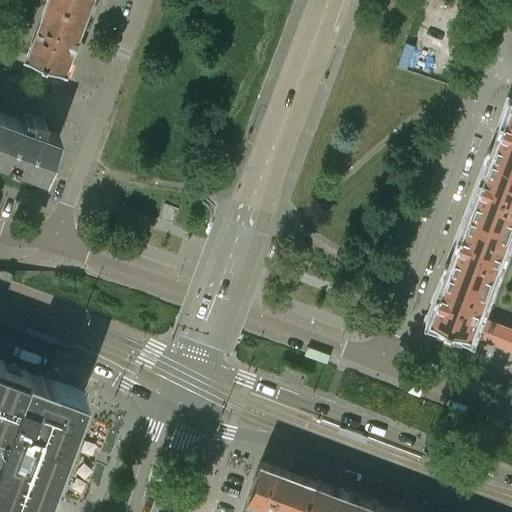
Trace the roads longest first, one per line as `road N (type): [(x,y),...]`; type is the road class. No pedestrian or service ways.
road 1 (tertiary): [(197,366),(331,0)]
road 2 (residential): [(381,360),(52,240)]
road 3 (tertiary): [(186,416),(251,436),(335,441),(511,504)]
road 4 (tertiary): [(511,476),(197,366)]
road 5 (residential): [(491,67),(381,360)]
road 6 (tertiary): [(197,366),(0,299)]
road 7 (tertiary): [(0,332),(164,406)]
road 8 (residential): [(511,410),(381,360)]
road 9 (residential): [(96,123),(142,0)]
road 10 (residential): [(52,240),(96,123)]
